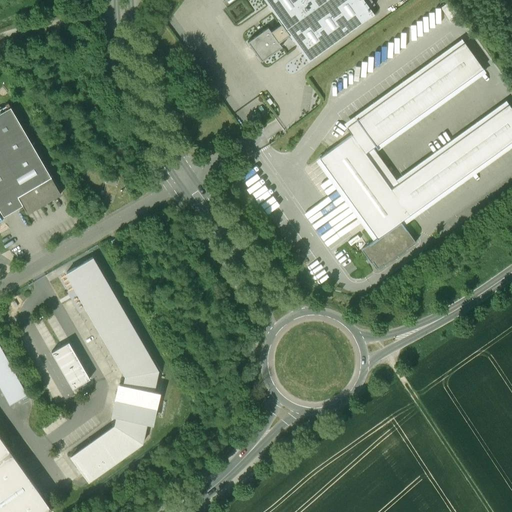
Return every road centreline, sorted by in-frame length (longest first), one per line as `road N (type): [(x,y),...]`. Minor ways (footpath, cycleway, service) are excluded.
road 1 (unclassified): [(178,184),(0,292)]
road 2 (track): [(490,511),(381,345)]
road 3 (unclassified): [(114,0),(129,85),(178,184)]
road 4 (unclassified): [(190,177),(142,83),(129,0)]
road 5 (unclassified): [(178,184),(249,286),(271,334)]
road 6 (unclassified): [(297,315),(190,177)]
road 7 (secondary): [(511,271),(430,324),(360,354)]
road 8 (secondary): [(287,405),(225,477),(180,511)]
road 9 (track): [(0,38),(129,10)]
